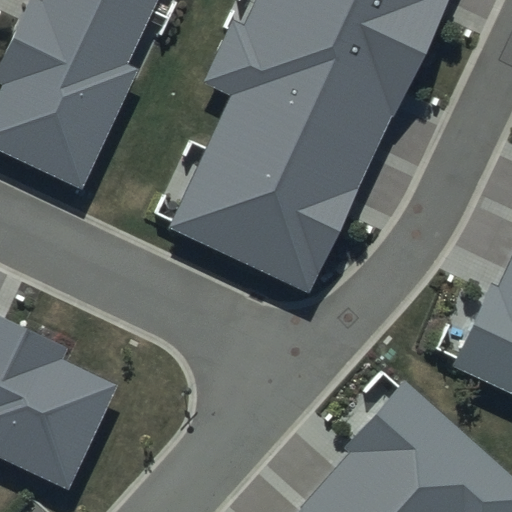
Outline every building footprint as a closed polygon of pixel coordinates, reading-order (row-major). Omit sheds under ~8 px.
[(0,196),(62,227),(122,106),(100,95),(146,0),(39,0),(18,44),(0,34),(0,196)] [(161,233),(302,300),(445,0),(242,0),(203,83),(227,95),(161,233)] [(455,371),(511,397),(511,263),(498,293),(492,290),(455,371)] [(0,470),(65,502),(122,386),(0,327),(0,470)] [(511,511),(511,476),(403,380),(343,448),(350,455),(299,511),(511,511)]
